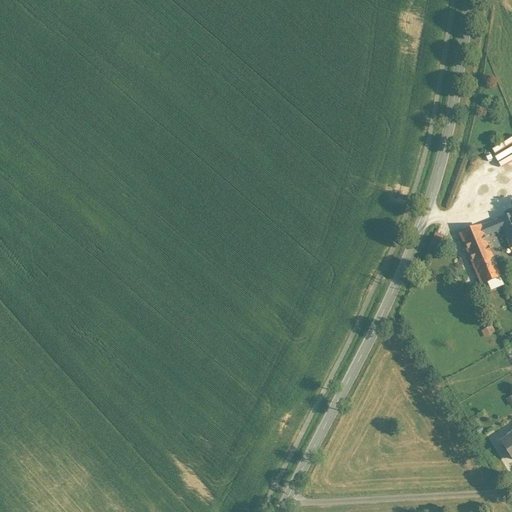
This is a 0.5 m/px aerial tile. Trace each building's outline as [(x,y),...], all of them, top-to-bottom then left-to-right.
[(511,140),(493,145),(496,156),(490,158),(499,194),(511,190),(511,140)] [(511,214),(499,220),(504,231),(511,250),(511,249),(511,214)] [(499,220),(493,222),(497,234),(504,231),(499,220)] [(493,222),(481,227),(485,238),(497,234),(493,222)] [(481,227),(462,235),(472,258),(481,254),(482,257),(491,253),(485,238),(481,227)] [(436,233),(431,245),(443,250),(448,238),(436,233)] [(491,253),(482,257),(481,254),(472,258),(483,285),(502,277),(491,253)] [(493,327),(483,331),(485,336),(495,333),(493,327)] [(511,436),(503,443),(511,455),(511,436)]
